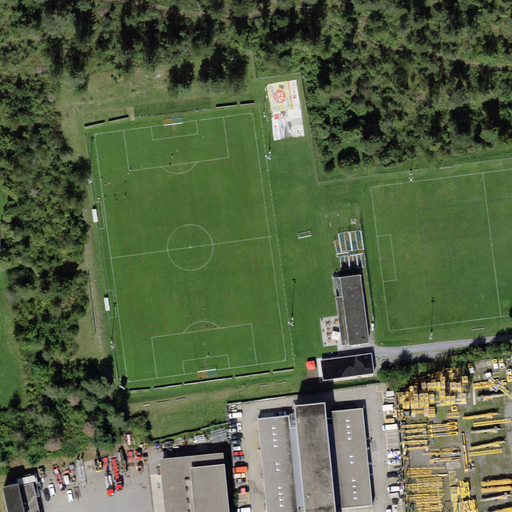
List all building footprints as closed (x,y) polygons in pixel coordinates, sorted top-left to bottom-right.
[(360,275),(340,278),(349,346),(369,343),(360,275)] [(374,373),(371,353),(321,360),(323,380),(374,373)] [(288,415),(257,418),(266,511),(295,511),(297,511),(296,506),(305,505),(306,511),(335,511),(334,504),(341,504),(341,508),(373,505),(363,409),(333,412),(333,419),(326,420),(324,404),(295,407),(297,428),(290,429),(288,415)] [(165,511),(229,511),(224,454),(161,460),(165,511)] [(34,476),(18,479),(19,484),(35,480),(34,476)] [(3,488),(8,511),(40,511),(34,481),(3,488)]
